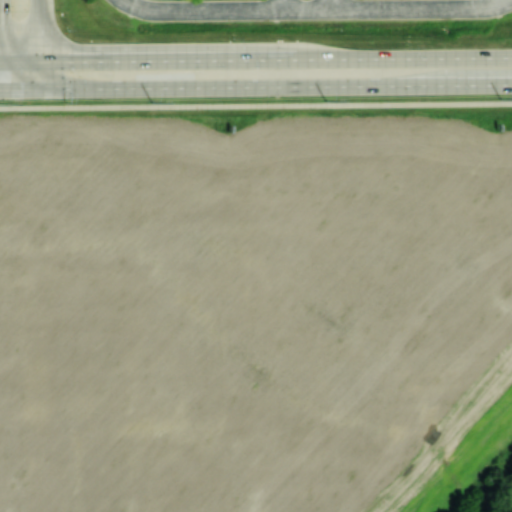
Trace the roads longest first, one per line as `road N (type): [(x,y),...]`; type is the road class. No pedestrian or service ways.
road 1 (primary): [(38,63),(511,58)]
road 2 (primary): [(38,89),(511,85)]
